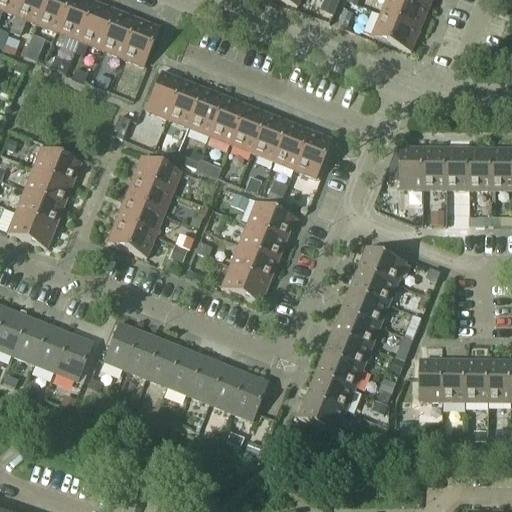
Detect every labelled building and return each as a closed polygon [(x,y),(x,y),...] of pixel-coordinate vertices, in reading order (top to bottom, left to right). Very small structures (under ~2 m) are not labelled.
[(15,19),(22,0),(0,0),(0,17),(2,13),(15,19)] [(36,27),(47,0),(22,0),(15,19),(36,27)] [(57,36),(71,0),(47,0),(36,27),(57,36)] [(79,44),(94,5),(81,0),(71,0),(57,36),(79,44)] [(271,0),(297,10),(301,0),(271,0)] [(332,0),(324,0),(319,14),(332,19),(339,3),(332,0)] [(419,34),(428,12),(397,0),(387,0),(380,18),(419,34)] [(397,0),(428,12),(432,0),(397,0)] [(100,53),(115,14),(94,5),(79,44),(100,53)] [(121,61),(136,22),(115,14),(100,53),(121,61)] [(410,56),(419,34),(380,18),(371,40),(410,56)] [(142,70),(158,31),(136,22),(121,61),(142,70)] [(44,70),(47,61),(35,56),(31,65),(44,70)] [(166,122),(181,83),(159,74),(144,113),(166,122)] [(187,131),(203,92),(181,83),(166,122),(187,131)] [(99,84),(96,91),(107,95),(110,88),(99,84)] [(208,140),(224,100),(203,92),(187,131),(208,140)] [(229,148),(245,109),(224,100),(208,140),(229,148)] [(250,156),(266,117),(245,109),(229,148),(250,156)] [(271,165),(287,126),(266,117),(250,156),(271,165)] [(121,144),(129,123),(118,119),(110,139),(121,144)] [(293,174),(308,134),(287,126),(271,165),(293,174)] [(314,182),(330,143),(308,134),(293,174),(314,182)] [(7,143),(3,153),(11,156),(15,146),(7,143)] [(71,188),(80,165),(41,150),(32,172),(71,188)] [(423,194),(423,153),(399,152),(399,194),(423,194)] [(445,194),(446,153),(423,153),(423,194),(445,194)] [(468,194),(469,153),(446,153),(445,194),(468,194)] [(491,195),(491,153),(469,153),(468,194),(491,195)] [(511,194),(511,153),(491,153),(491,195),(511,194)] [(171,198),(180,176),(141,160),(132,182),(171,198)] [(208,167),(204,177),(206,178),(216,182),(219,175),(220,172),(208,167)] [(63,209),(71,188),(32,172),(24,193),(63,209)] [(249,181),(245,193),(255,197),(260,185),(249,181)] [(163,219),(171,198),(132,182),(124,203),(163,219)] [(54,230),(63,209),(24,193),(15,215),(54,230)] [(233,197),(229,209),(243,215),(248,203),(233,197)] [(154,240),(163,219),(124,203),(115,224),(154,240)] [(285,243),(293,221),(254,205),(245,227),(285,243)] [(45,252),(54,230),(15,215),(7,237),(45,252)] [(193,216),(188,229),(197,232),(202,219),(193,216)] [(146,262),(154,240),(115,224),(107,246),(146,262)] [(276,264),(285,243),(245,227),(237,248),(276,264)] [(199,246),(195,256),(202,259),(206,261),(210,251),(206,249),(199,246)] [(268,285),(276,264),(237,248),(228,270),(268,285)] [(173,250),(168,261),(181,267),(186,255),(173,250)] [(396,289),(405,267),(366,251),(357,273),(396,289)] [(259,307),(268,285),(228,270),(219,291),(259,307)] [(388,310),(396,289),(357,273),(349,294),(388,310)] [(379,331),(388,310),(349,294),(340,315),(379,331)] [(0,355),(13,360),(28,321),(7,312),(0,330),(0,355)] [(371,352),(379,331),(340,315),(332,337),(371,352)] [(34,369),(50,329),(28,321),(13,360),(34,369)] [(124,374),(139,335),(118,326),(102,365),(124,374)] [(55,377),(71,338),(50,329),(34,369),(55,377)] [(145,382),(161,343),(139,335),(124,374),(145,382)] [(362,373),(371,352),(332,337),(323,358),(362,373)] [(77,386),(93,346),(71,338),(55,377),(77,386)] [(166,391),(181,352),(161,343),(145,382),(166,391)] [(187,399),(203,360),(181,352),(166,391),(187,399)] [(354,394),(362,373),(323,358),(315,379),(354,394)] [(208,408),(224,369),(203,360),(187,399),(208,408)] [(442,406),(442,363),(419,363),(418,405),(442,406)] [(465,406),(465,364),(442,363),(442,406),(465,406)] [(487,406),(488,364),(465,364),(465,406),(487,406)] [(510,406),(510,364),(488,364),(487,406),(510,406)] [(229,416),(245,377),(224,369),(208,408),(229,416)] [(251,425),(267,386),(245,377),(229,416),(251,425)] [(346,415),(354,394),(315,379),(306,400),(346,415)] [(5,380),(2,388),(13,392),(16,383),(5,380)] [(28,386),(24,397),(34,401),(38,390),(28,386)] [(337,438),(346,415),(306,400),(298,422),(337,438)] [(510,434),(494,434),(494,448),(510,448),(510,446),(510,439),(510,434)] [(247,445),(244,454),(257,459),(260,450),(247,445)]
